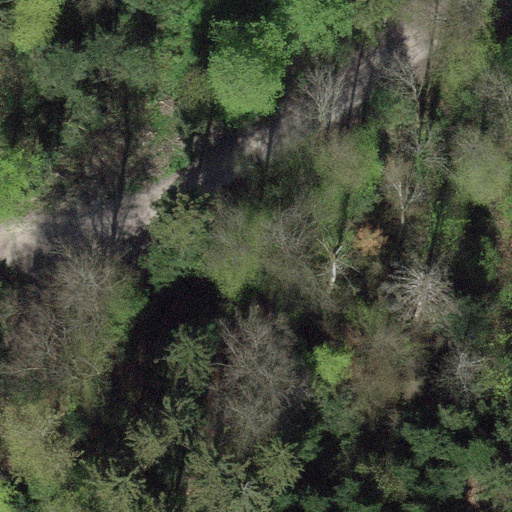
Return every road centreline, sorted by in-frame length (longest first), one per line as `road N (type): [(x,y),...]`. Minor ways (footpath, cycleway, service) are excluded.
road 1 (track): [(0,237),(139,222),(471,0)]
road 2 (track): [(139,222),(0,356)]
